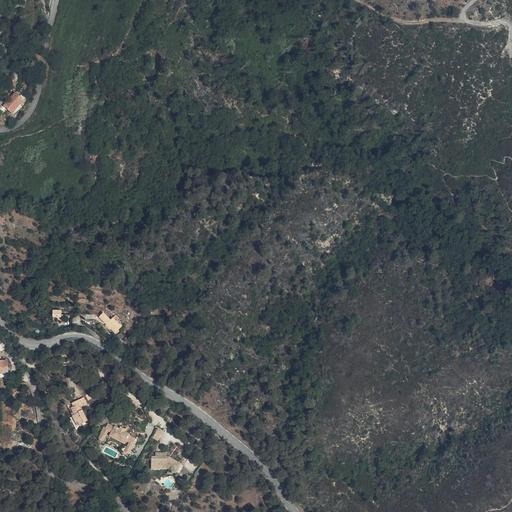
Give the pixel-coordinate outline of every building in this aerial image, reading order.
[(24,99),(15,92),(4,105),(12,113),(24,99)] [(81,129),(75,129),(73,129),(73,138),(81,138),(81,129)] [(108,321),(101,314),(97,319),(104,326),(113,334),(120,327),(110,319),(108,321)] [(82,402),(67,410),(69,412),(67,413),(71,421),(69,423),(74,432),(85,426),(79,415),(86,411),(82,402)] [(115,410),(110,407),(106,413),(111,416),(115,410)] [(114,431),(107,427),(105,431),(103,430),(99,437),(100,438),(97,442),(101,444),(108,435),(111,437),(124,445),(128,447),(122,456),(127,459),(130,454),(129,453),(134,444),(128,440),(128,438),(127,437),(120,433),(115,430),(114,431)] [(124,445),(111,437),(110,439),(123,447),(124,445)] [(159,441),(155,439),(153,443),(150,447),(153,449),(159,441)] [(179,470),(166,462),(150,464),(150,473),(159,472),(159,470),(165,470),(165,473),(173,479),(179,470)]
